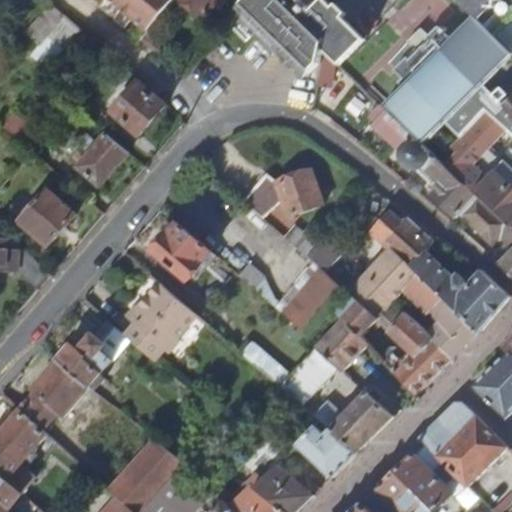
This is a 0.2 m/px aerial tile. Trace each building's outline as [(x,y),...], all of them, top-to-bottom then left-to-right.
[(105,0),(100,6),(114,19),(129,0),(105,0)] [(129,0),(114,19),(127,30),(135,21),(151,34),(161,22),(180,0),(129,0)] [(186,0),(208,20),(225,0),(186,0)] [(250,0),(246,4),(261,19),(250,30),(274,53),(277,51),(293,66),(308,81),(323,67),(325,52),(351,27),(341,17),(325,2),(313,14),(314,11),(314,9),(313,6),(311,4),(309,4),(306,4),(303,6),(302,0),(250,0)] [(511,0),(460,0),(480,20),(496,36),(511,25),(511,0)] [(69,18),(51,40),(66,52),(83,31),(69,19),(69,18)] [(400,74),(407,81),(413,82),(413,87),(388,112),(423,144),(449,168),(460,155),(453,150),(487,114),(505,130),(511,136),(511,51),(496,36),(480,20),(457,43),(444,29),(432,42),(434,45),(415,64),(412,61),(400,74)] [(151,34),(143,44),(159,58),(178,37),(161,22),(151,34)] [(351,27),(325,52),(342,68),(366,43),(351,27)] [(83,31),(66,52),(81,64),(98,43),(83,31)] [(33,91),(44,100),(46,101),(55,90),(42,79),(33,91)] [(141,85),(116,115),(143,137),(167,107),(141,85)] [(374,127),(405,156),(407,150),(411,145),(416,144),(423,144),(388,112),(374,127)] [(3,126),(23,144),(34,131),(14,113),(3,126)] [(487,114),(453,150),(460,155),(473,165),(479,158),(505,130),(487,114)] [(78,148),(89,158),(81,168),(103,187),(131,156),(108,136),(101,144),(89,134),(78,148)] [(432,183),(429,187),(458,216),(460,214),(478,195),(475,193),(449,168),(423,144),(416,144),(411,145),(407,150),(405,156),(406,160),(409,165),(412,166),(418,168),(432,183)] [(449,168),(475,193),(494,173),(479,158),(473,165),(460,155),(449,168)] [(317,172),(283,183),(272,174),(245,205),(264,222),(287,195),(295,218),(329,207),(317,172)] [(478,195),(511,225),(511,189),(494,173),(475,193),(478,195)] [(50,191),(21,222),(49,248),(78,217),(50,191)] [(460,214),(494,245),(501,237),(511,247),(511,252),(500,265),(511,276),(511,225),(478,195),(460,214)] [(409,223),(386,248),(392,254),(394,252),(412,269),(426,254),(433,246),(409,223)] [(0,270),(17,272),(38,294),(54,276),(0,226),(0,270)] [(180,227),(158,255),(191,284),(215,257),(180,227)] [(287,242),(307,260),(318,248),(297,231),(287,242)] [(392,254),(354,296),(351,298),(358,306),(378,325),(388,335),(405,318),(390,311),(408,292),(430,316),(432,315),(441,325),(430,336),(455,361),(467,349),(481,336),(412,269),(394,252),(392,254)] [(412,269),(481,336),(495,320),(511,300),(482,274),(469,289),(455,276),(452,280),(426,254),(412,269)] [(322,273),(287,317),(312,337),(334,311),(347,295),(342,291),(329,279),(322,273)] [(329,279),(342,291),(349,283),(342,277),(340,280),(334,274),(329,279)] [(146,313),(135,325),(136,327),(127,338),(133,343),(161,367),(170,356),(173,359),(182,349),(181,347),(203,321),(162,286),(142,310),(146,313)] [(345,321),(363,341),(378,325),(358,306),(345,321)] [(408,353),(398,364),(373,342),(369,347),(418,397),(425,390),(455,361),(430,336),(408,314),(405,318),(388,335),(408,353)] [(324,357),(340,371),(345,375),(363,353),(369,347),(363,341),(345,321),(341,317),(336,323),(341,327),(318,351),(324,357)] [(78,347),(63,364),(94,389),(105,377),(133,343),(127,338),(109,323),(84,352),(78,347)] [(240,354),(283,391),(293,380),(282,370),(261,353),(260,355),(248,344),(240,354)] [(298,353),(310,363),(315,357),(303,347),(298,353)] [(298,353),(282,370),(293,380),(310,363),(298,353)] [(511,355),(509,353),(491,372),(476,388),(509,419),(511,416),(511,355)] [(293,380),(283,391),(303,408),(316,395),(340,371),(324,357),(320,361),(315,357),(310,363),(293,380)] [(39,395),(23,415),(47,437),(64,417),(68,420),(94,389),(63,364),(63,363),(37,393),(39,395)] [(105,377),(94,389),(106,399),(112,391),(104,384),(108,379),(105,377)] [(316,420),(321,424),(331,432),(358,455),(395,420),(379,405),(383,400),(374,391),(369,397),(367,394),(345,420),(328,405),(316,420)] [(316,395),(303,408),(316,420),(328,405),(316,395)] [(422,441),(426,445),(466,484),(469,487),(509,448),(465,406),(458,405),(441,422),(422,441)] [(0,473),(23,495),(35,480),(21,467),(47,437),(23,415),(14,425),(3,436),(0,439),(0,473)] [(298,447),(336,476),(347,466),(358,455),(331,432),(326,438),(315,429),(298,447)] [(156,441),(112,493),(118,499),(133,511),(142,511),(185,465),(156,441)] [(270,442),(260,452),(268,459),(277,467),(288,456),(270,442)] [(401,470),(379,492),(400,511),(438,511),(466,484),(426,445),(401,470)] [(285,511),(256,489),(277,467),(268,459),(255,473),(257,476),(247,486),(252,490),(231,511),(285,511)] [(185,465),(142,511),(189,511),(210,490),(185,465)] [(256,489),(285,511),(299,511),(303,508),(314,497),(300,486),(277,467),(256,489)] [(0,511),(9,511),(23,495),(0,473),(0,511)] [(300,486),(314,497),(321,491),(305,479),(300,486)] [(98,481),(73,509),(75,511),(86,511),(107,488),(98,481)] [(133,511),(118,499),(106,511),(133,511)]
